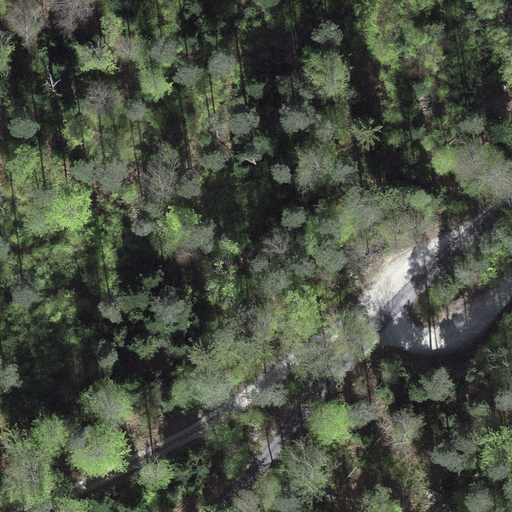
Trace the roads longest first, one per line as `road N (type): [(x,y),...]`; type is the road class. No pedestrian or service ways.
road 1 (track): [(12,511),(132,466),(346,325),(434,340),(479,317),(511,284)]
road 2 (unclassified): [(214,511),(374,325),(511,199)]
